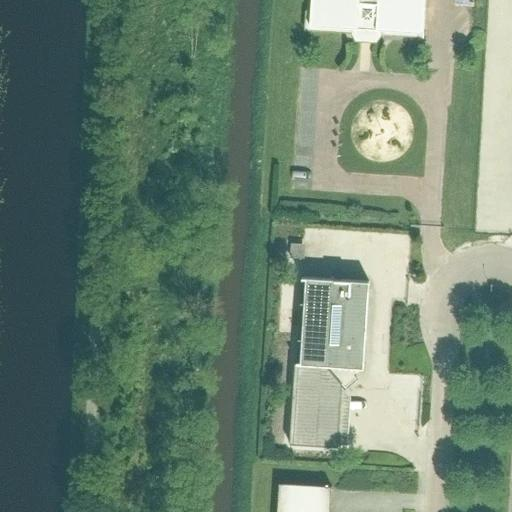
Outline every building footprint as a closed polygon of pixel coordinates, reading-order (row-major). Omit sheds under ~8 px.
[(423,38),(425,0),(311,0),(310,25),(357,28),(356,33),(358,36),(374,37),(376,34),(376,30),(422,33),(422,38),(423,38)] [(288,261),(302,261),(302,247),(288,247),(288,261)] [(363,368),(369,281),(302,277),(296,364),(326,366),(345,387),(356,377),(347,367),(363,368)] [(278,420),(277,446),(304,447),(305,421),(278,420)] [(329,511),(331,486),(279,483),(276,511),(329,511)]
